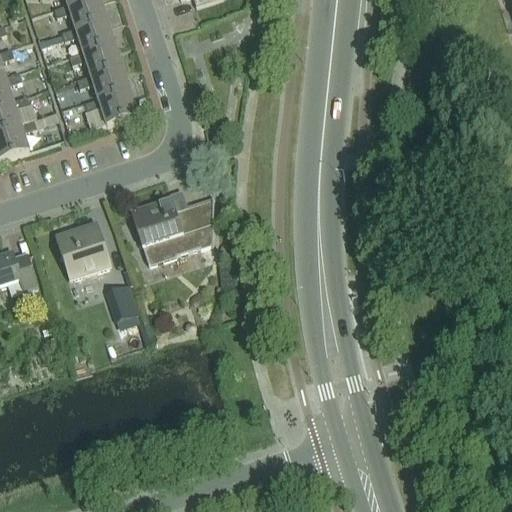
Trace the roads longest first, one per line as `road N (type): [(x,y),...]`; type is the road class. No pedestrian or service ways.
road 1 (residential): [(0,218),(171,155),(177,116),(140,0)]
road 2 (tertiary): [(322,284),(320,160),(337,0)]
road 3 (residential): [(137,511),(341,447)]
road 4 (tertiary): [(322,284),(319,360),(341,447)]
road 5 (tertiary): [(369,438),(322,284)]
